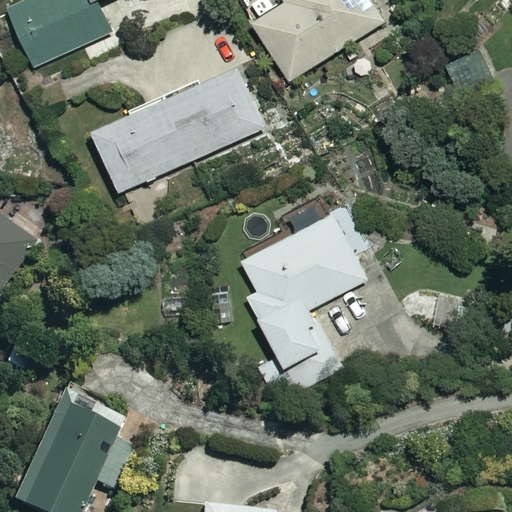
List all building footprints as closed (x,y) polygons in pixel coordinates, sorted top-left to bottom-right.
[(30,0),(8,10),(36,70),(112,35),(97,2),(101,0),(30,0)] [(293,0),(254,24),(290,82),(387,23),(373,0),(293,0)] [(495,79),(478,52),(447,71),(464,98),(495,79)] [(266,128),(239,68),(94,133),(120,193),(266,128)] [(367,248),(347,208),(243,262),(258,292),(248,297),(285,369),(329,346),(310,310),(369,280),(355,254),(367,248)] [(0,295),(36,241),(0,217),(0,295)] [(232,291),(212,292),(215,323),(235,321),(232,291)] [(124,420),(63,392),(12,505),(28,511),(80,511),(94,482),(111,490),(131,447),(114,440),(124,420)]
